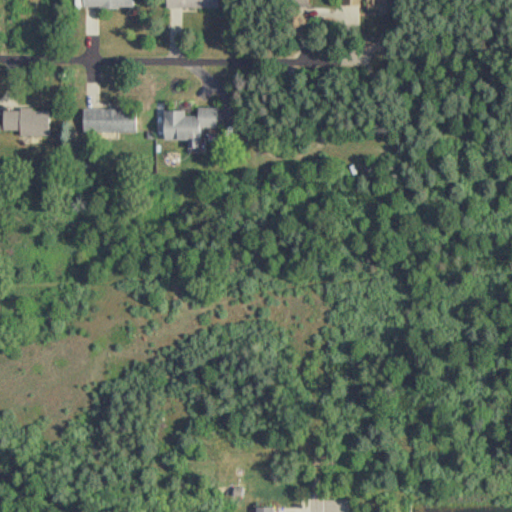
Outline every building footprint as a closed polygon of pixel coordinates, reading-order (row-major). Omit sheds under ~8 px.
[(133,0),(83,0),(83,8),(134,8),(133,0)] [(218,0),(166,0),(167,9),(219,9),(218,0)] [(395,0),(342,0),(343,9),(395,9),(395,0)] [(205,102),(204,115),(171,115),(170,137),(206,138),(207,125),(225,126),(226,103),(205,102)] [(92,105),(91,131),(143,131),(143,106),(92,105)] [(56,136),(55,109),(8,109),(8,136),(56,136)]
